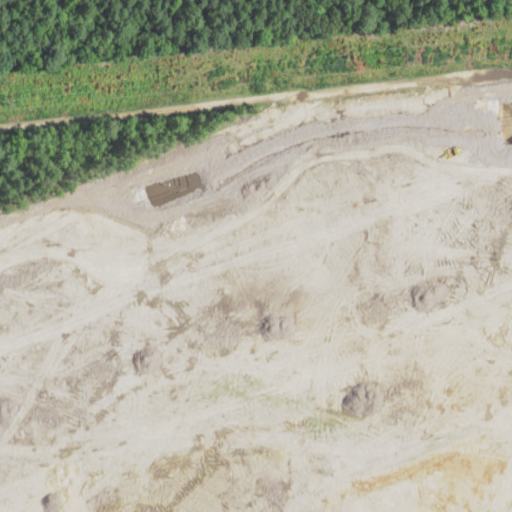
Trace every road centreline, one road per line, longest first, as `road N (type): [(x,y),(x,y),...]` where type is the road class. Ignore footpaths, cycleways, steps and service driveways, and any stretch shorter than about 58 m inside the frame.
road 1 (residential): [(0,316),(337,181),(511,162)]
road 2 (residential): [(0,135),(511,73)]
road 3 (residential): [(140,259),(197,396),(225,439),(270,481),(308,498),(401,462),(360,358)]
road 4 (residential): [(164,497),(279,390),(399,336),(428,297),(431,170)]
road 5 (residential): [(183,511),(164,497),(106,407),(62,291)]
road 6 (residential): [(392,438),(469,391),(511,309)]
